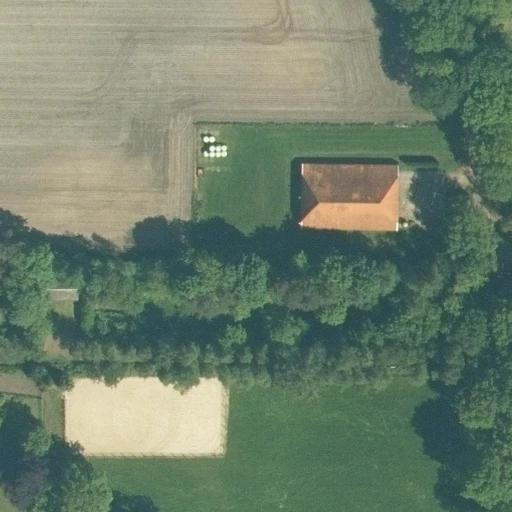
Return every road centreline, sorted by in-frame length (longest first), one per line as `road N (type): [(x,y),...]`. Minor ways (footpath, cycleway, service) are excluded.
road 1 (unclassified): [(503,511),(489,282),(446,0)]
road 2 (track): [(0,347),(495,356)]
